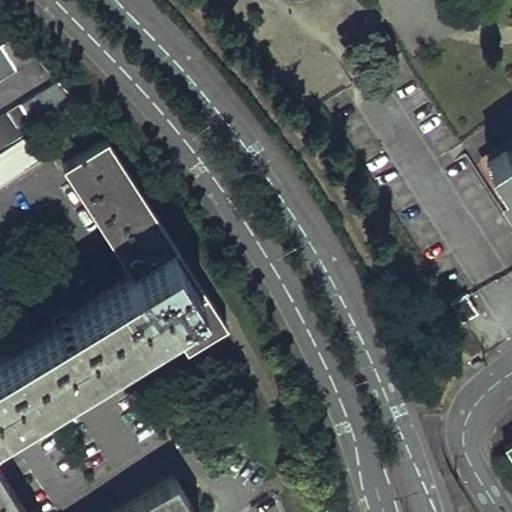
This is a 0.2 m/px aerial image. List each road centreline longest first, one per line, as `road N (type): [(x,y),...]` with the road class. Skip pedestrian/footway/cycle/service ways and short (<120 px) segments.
road 1 (secondary): [(52,0),(225,192),(283,284),(344,408),(383,511)]
road 2 (secondary): [(425,511),(409,457),(318,256),(208,97),(115,0)]
road 3 (residential): [(511,372),(469,411),(461,439),(500,511)]
